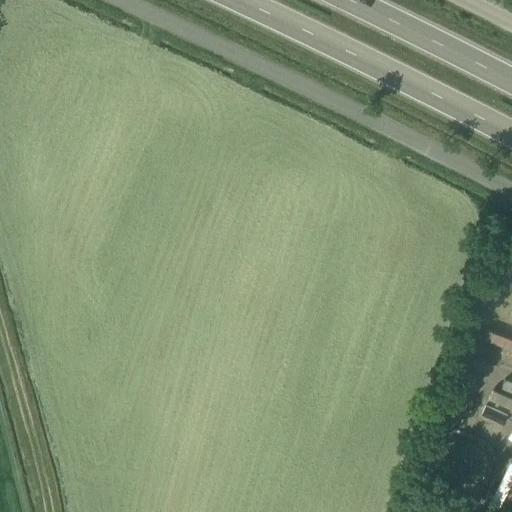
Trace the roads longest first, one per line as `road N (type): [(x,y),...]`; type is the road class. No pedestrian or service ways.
road 1 (unclassified): [(511,192),(120,0)]
road 2 (primary): [(233,0),(511,136)]
road 3 (primary): [(511,80),(349,0)]
